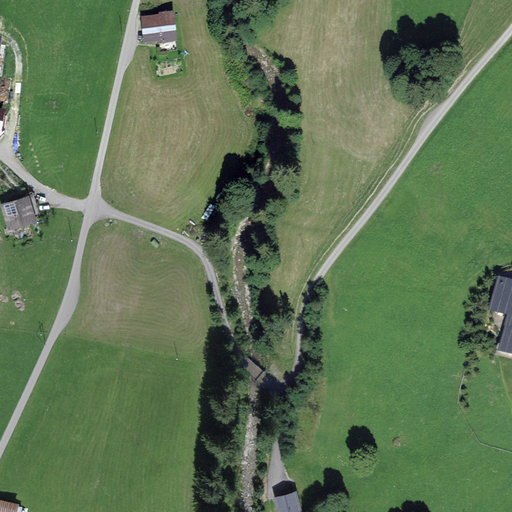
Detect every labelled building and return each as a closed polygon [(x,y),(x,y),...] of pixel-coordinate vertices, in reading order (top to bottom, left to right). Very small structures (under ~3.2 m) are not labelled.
[(160,15),(160,17),(143,19),(146,41),(163,38),(164,42),(174,41),(170,14),(160,15)] [(10,199),(12,204),(7,206),(12,223),(39,215),(38,211),(32,193),(10,199)] [(511,314),(502,348),(511,350),(511,314)] [(296,511),(293,495),(275,500),(277,511),(296,511)] [(18,511),(20,506),(0,501),(0,511),(18,511)]
